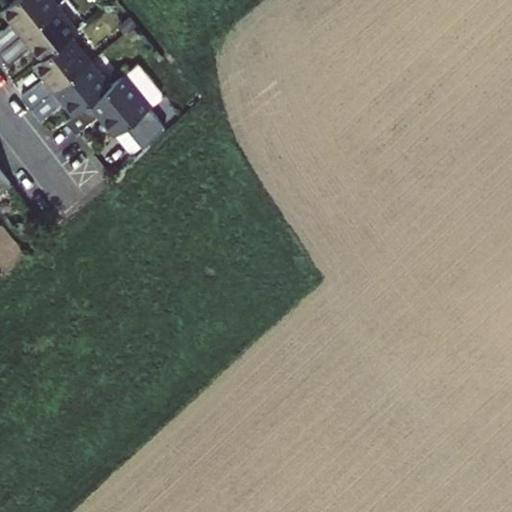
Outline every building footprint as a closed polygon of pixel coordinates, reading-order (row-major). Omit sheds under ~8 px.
[(0,52),(53,11),(44,0),(15,0),(2,10),(13,24),(0,34),(0,52)] [(74,37),(53,11),(0,52),(0,60),(6,68),(32,48),(42,62),(71,40),(74,37)] [(90,64),(71,40),(42,62),(39,65),(49,78),(22,99),(31,111),(90,64)] [(108,89),(90,64),(31,111),(40,122),(67,101),(77,113),(108,89)] [(122,78),(108,89),(77,113),(64,123),(75,135),(102,114),(117,134),(148,110),(122,78)] [(0,188),(9,181),(0,172),(0,170),(0,188)]
